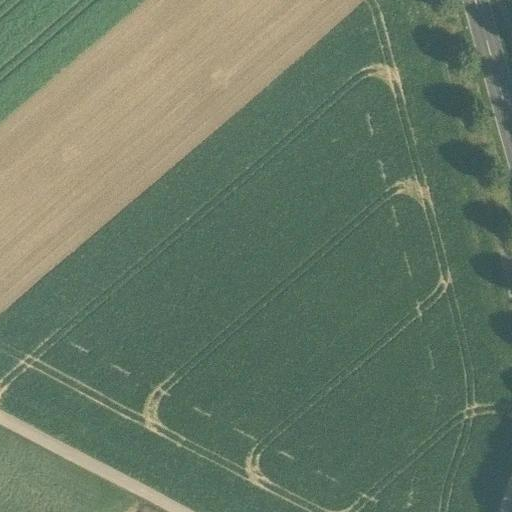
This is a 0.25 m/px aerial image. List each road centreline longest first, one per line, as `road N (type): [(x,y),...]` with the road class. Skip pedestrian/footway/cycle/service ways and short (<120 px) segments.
road 1 (track): [(429,0),(511,294)]
road 2 (track): [(172,511),(0,422)]
road 3 (secondary): [(511,143),(471,0)]
